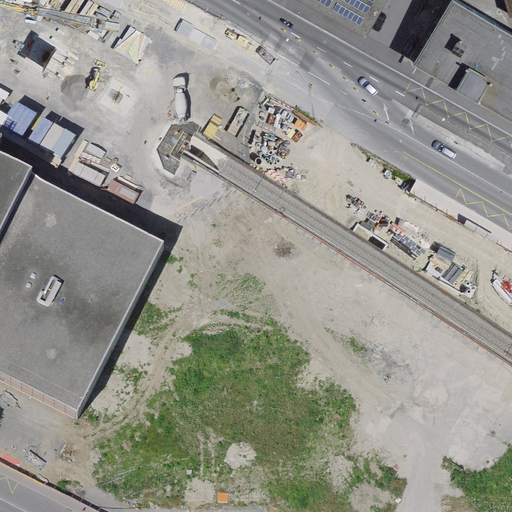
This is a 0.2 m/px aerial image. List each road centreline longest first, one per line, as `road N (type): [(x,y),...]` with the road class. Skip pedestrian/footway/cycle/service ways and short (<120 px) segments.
road 1 (secondary): [(117,0),(511,236)]
road 2 (secondary): [(511,143),(245,0)]
